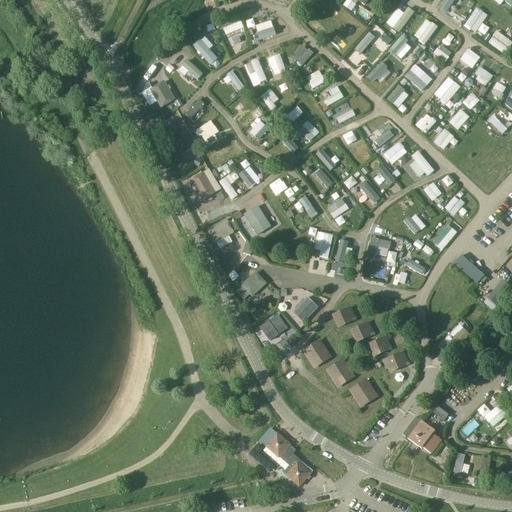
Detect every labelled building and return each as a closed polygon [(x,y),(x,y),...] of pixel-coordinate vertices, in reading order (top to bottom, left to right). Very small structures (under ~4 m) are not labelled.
[(511,0),(493,0),(501,7),(502,5),(508,11),(511,6),(511,0)] [(406,22),(414,9),(406,5),(398,18),(406,22)] [(463,24),(468,14),(453,5),(450,10),(454,11),(450,17),(463,24)] [(478,7),(464,26),(475,34),(489,15),(478,7)] [(238,14),(217,24),(229,51),(245,45),(239,33),(245,30),(238,14)] [(248,28),(255,26),(253,19),(246,21),(248,28)] [(413,37),(425,45),(438,27),(427,19),(413,37)] [(255,25),(259,40),(276,35),(272,20),(255,25)] [(485,36),(489,27),(482,24),(478,32),(485,36)] [(511,30),(511,29),(505,36),(497,30),(488,42),(504,54),(511,44),(511,41),(509,40),(511,36),(511,30)] [(333,39),(343,48),(349,41),(339,32),(333,39)] [(451,42),(455,37),(449,33),(445,39),(451,42)] [(205,36),(194,47),(211,65),(219,59),(210,49),(214,46),(205,36)] [(445,63),(453,54),(441,44),(434,54),(445,63)] [(289,60),(292,62),(294,60),(300,67),(313,54),(305,45),(289,60)] [(354,53),(361,61),(370,54),(362,45),(354,53)] [(273,75),(286,71),(280,54),(268,58),(273,75)] [(468,56),(460,66),(467,72),(476,63),(468,56)] [(253,86),(266,82),(260,59),(246,63),(253,86)] [(186,76),(189,72),(198,80),(204,74),(188,60),(179,70),(186,76)] [(481,67),(474,78),(485,87),(493,76),(481,67)] [(312,88),(327,82),(322,70),(307,76),(312,88)] [(422,91),(427,85),(411,70),(405,76),(422,91)] [(220,85),(230,98),(240,90),(230,77),(220,85)] [(158,102),(160,106),(175,100),(167,81),(142,92),(149,106),(158,102)] [(440,100),(446,105),(461,87),(454,82),(440,100)] [(286,83),(280,85),(282,92),(288,90),(286,83)] [(399,109),(410,94),(398,85),(387,100),(399,109)] [(324,101),(328,107),(344,98),(338,86),(329,91),(332,97),(324,101)] [(271,89),(261,96),(269,108),(280,101),(271,89)] [(463,103),(470,110),(479,101),(471,93),(463,103)] [(185,113),(193,121),(208,106),(200,98),(185,113)] [(235,106),(239,114),(252,107),(247,99),(235,106)] [(279,109),(283,106),(279,100),(274,103),(279,109)] [(333,109),(327,112),(332,127),(339,124),(333,109)] [(457,130),(470,117),(462,109),(449,122),(457,130)] [(256,123),(248,132),(259,141),(270,129),(258,118),(262,114),(257,110),(250,117),(256,123)] [(340,123),(356,116),(353,110),(337,117),(340,123)] [(500,111),(496,116),(503,121),(507,117),(500,111)] [(503,135),(508,129),(494,115),(489,121),(503,135)] [(432,117),(427,122),(423,118),(416,124),(425,134),(437,122),(432,117)] [(197,128),(203,140),(218,133),(213,121),(197,128)] [(310,141),(319,133),(308,122),(299,129),(310,141)] [(377,122),(364,131),(375,147),(388,139),(377,122)] [(173,136),(184,153),(194,147),(184,129),(173,136)] [(450,143),(455,146),(459,141),(445,129),(434,142),(444,150),(450,143)] [(207,149),(213,159),(235,147),(229,137),(207,149)] [(342,144),(349,155),(359,149),(352,138),(342,144)] [(286,139),(279,145),(288,157),(295,151),(286,139)] [(392,164),(408,153),(401,142),(384,153),(392,164)] [(340,161),(335,154),(329,159),(323,149),(318,153),(329,168),(340,161)] [(415,161),(410,165),(419,178),(425,173),(428,176),(435,171),(419,151),(411,157),(415,161)] [(505,158),(495,168),(500,173),(510,163),(505,158)] [(490,167),(484,163),(480,168),(489,174),(493,169),(494,170),(500,161),(495,159),(490,167)] [(251,188),(261,180),(245,160),(240,164),(245,170),(240,174),(251,188)] [(386,180),(389,186),(396,181),(384,165),(376,170),(380,174),(374,179),(379,185),(386,180)] [(308,166),(302,171),(309,179),(315,173),(308,166)] [(489,186),(494,180),(480,167),(475,172),(489,186)] [(201,199),(220,192),(212,170),(192,177),(201,199)] [(448,175),(442,180),(448,187),(454,182),(448,175)] [(352,176),(344,183),(350,190),(358,182),(352,176)] [(232,201),(239,196),(226,177),(219,182),(232,201)] [(276,196),(288,189),(282,178),(269,185),(276,196)] [(364,182),(359,188),(375,203),(381,197),(364,182)] [(445,190),(439,183),(436,186),(433,182),(423,191),(433,201),(445,190)] [(290,188),(284,192),(289,198),(295,194),(290,188)] [(334,200),(343,194),(340,190),(331,196),(334,200)] [(358,198),(363,203),(368,199),(364,193),(358,198)] [(456,196),(444,208),(453,217),(465,204),(456,196)] [(334,219),(349,209),(342,198),(327,208),(334,219)] [(259,205),(245,213),(258,235),(271,227),(259,205)] [(416,214),(411,218),(421,230),(426,226),(416,214)] [(341,215),(335,220),(340,227),(346,222),(341,215)] [(208,227),(219,248),(238,239),(227,218),(208,227)] [(443,251),(457,232),(447,224),(433,244),(443,251)] [(329,259),(333,235),(318,232),(314,250),(321,251),(319,258),(329,259)] [(375,260),(376,254),(387,257),(391,242),(371,237),(366,258),(375,260)] [(243,252),(250,254),(253,246),(247,244),(243,252)] [(335,259),(344,261),(347,251),(338,248),(335,259)] [(386,263),(395,265),(398,253),(390,251),(386,263)] [(477,284),(484,276),(461,256),(454,264),(477,284)] [(511,256),(503,267),(511,274),(511,256)] [(423,258),(410,258),(411,269),(424,269),(423,258)] [(233,281),(239,277),(235,270),(229,275),(233,281)] [(250,295),(252,297),(267,283),(257,271),(236,291),(245,300),(250,295)] [(405,284),(407,273),(401,272),(399,283),(405,284)] [(485,304),(498,313),(511,291),(511,287),(501,280),(485,304)] [(307,296),(296,312),(308,321),(320,306),(307,296)] [(346,322),(345,320),(353,317),(349,309),(335,316),(339,325),(346,322)] [(481,310),(470,321),(479,329),(489,318),(481,310)] [(265,344),(289,333),(281,313),(256,324),(265,344)] [(460,321),(436,343),(449,357),(473,334),(460,321)] [(363,335),(371,332),(367,324),(353,331),(357,340),(364,337),(363,335)] [(381,349),(388,346),(385,338),(370,345),(375,355),(382,352),(381,349)] [(322,363),(328,359),(321,348),(323,347),(320,341),(304,351),(313,365),(321,360),(322,363)] [(392,370),(399,367),(398,365),(406,361),(403,354),(388,360),(392,370)] [(344,380),(346,382),(352,378),(345,368),(347,366),(343,361),(327,371),(336,385),(344,380)] [(368,387),(370,386),(366,381),(351,391),(360,404),(367,399),(369,402),(375,398),(368,387)] [(485,404),(477,411),(493,428),(507,415),(498,405),(491,411),(485,404)] [(439,417),(447,423),(449,424),(454,418),(444,410),(439,417)] [(403,435),(406,438),(418,447),(416,450),(417,450),(420,446),(431,454),(442,440),(433,433),(434,431),(416,417),(403,435)] [(271,430),(260,442),(289,467),(284,472),(286,474),(285,475),(299,487),(310,474),(310,475),(313,471),(309,468),(292,454),(295,451),(271,430)] [(454,472),(469,474),(471,465),(464,464),(466,455),(458,453),(454,472)]
